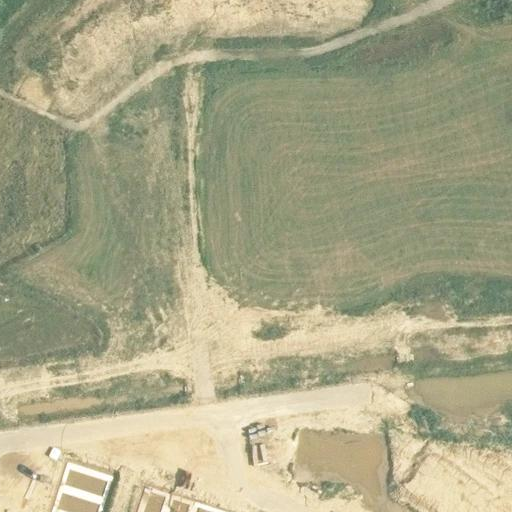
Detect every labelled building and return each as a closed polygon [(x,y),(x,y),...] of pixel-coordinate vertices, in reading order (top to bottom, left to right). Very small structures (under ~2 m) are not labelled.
[(301,454),(300,471),(304,471),(304,476),(305,476),(305,478),(347,481),(347,479),(349,480),(351,458),(359,458),(359,459),(360,459),(362,441),(362,440),(340,438),(340,439),(340,441),(323,440),(322,449),(308,448),(307,450),(306,450),(305,454),(301,454)] [(380,438),(368,440),(372,466),(384,464),(380,438)] [(67,466),(59,491),(103,505),(111,480),(67,466)] [(413,478),(409,489),(416,492),(420,480),(413,478)] [(420,480),(416,492),(423,494),(427,483),(420,480)] [(145,488),(137,511),(164,511),(170,496),(145,488)] [(59,491),(52,511),(101,511),(103,505),(59,491)] [(170,496),(164,511),(191,511),(194,504),(170,496)] [(450,497),(446,508),(454,511),(458,500),(450,497)] [(392,511),(378,498),(364,511),(392,511)] [(126,500),(123,511),(126,511),(130,511),(134,502),(126,500)] [(458,500),(454,511),(456,511),(461,511),(465,502),(458,500)]
